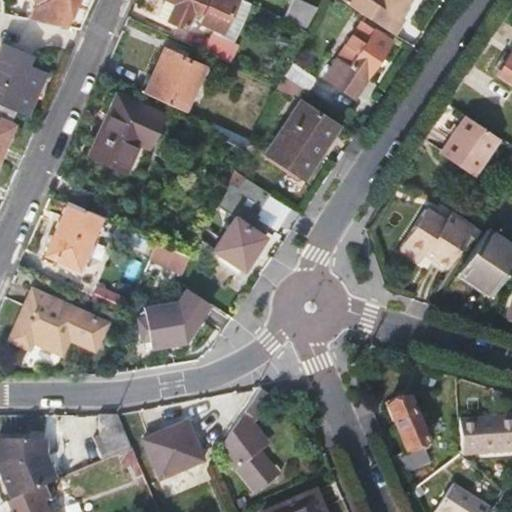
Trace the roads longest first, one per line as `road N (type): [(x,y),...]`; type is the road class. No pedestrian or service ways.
road 1 (residential): [(307,284),(313,253),(480,0)]
road 2 (residential): [(0,395),(112,395),(201,380),(245,361),(297,323)]
road 3 (residential): [(0,267),(115,0)]
road 4 (residential): [(384,511),(320,365),(316,328)]
road 5 (residential): [(335,307),(511,362)]
